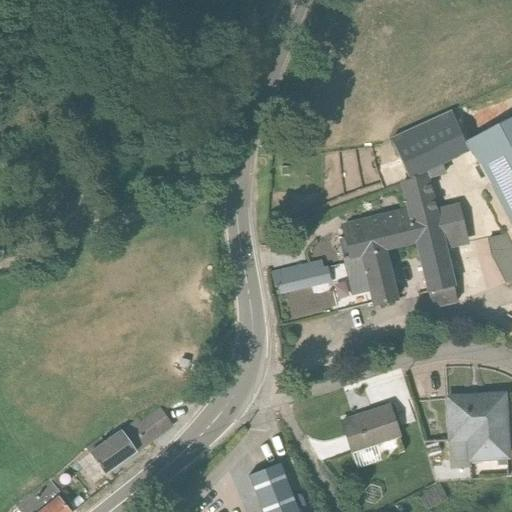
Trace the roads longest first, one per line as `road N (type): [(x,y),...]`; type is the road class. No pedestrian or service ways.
road 1 (secondary): [(240,383),(251,327),(236,221),(238,163),(296,0)]
road 2 (residential): [(277,401),(448,354),(511,362)]
road 3 (secondary): [(108,511),(209,427),(240,383)]
road 4 (residential): [(341,511),(277,401)]
road 5 (track): [(0,263),(119,224)]
road 6 (track): [(119,224),(237,188)]
road 7 (track): [(0,246),(119,224)]
